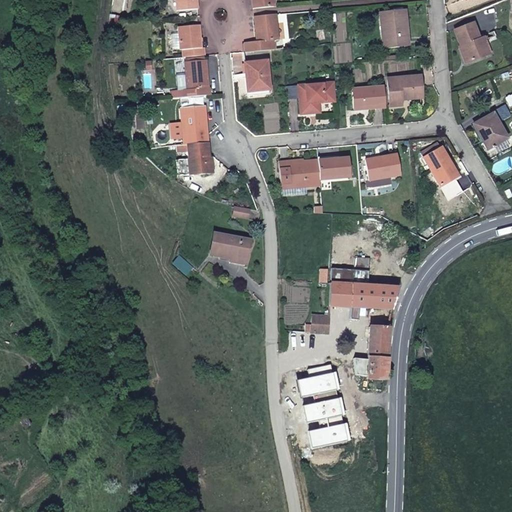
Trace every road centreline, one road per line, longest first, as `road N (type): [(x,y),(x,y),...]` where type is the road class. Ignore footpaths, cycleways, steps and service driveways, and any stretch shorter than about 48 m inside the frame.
road 1 (residential): [(296,511),(268,352),(273,230),(252,168),(233,145)]
road 2 (primary): [(393,511),(403,324),(419,279),(474,234),(511,224)]
road 3 (residential): [(233,145),(445,122)]
road 4 (residential): [(221,0),(233,145)]
road 5 (residential): [(445,122),(434,0)]
